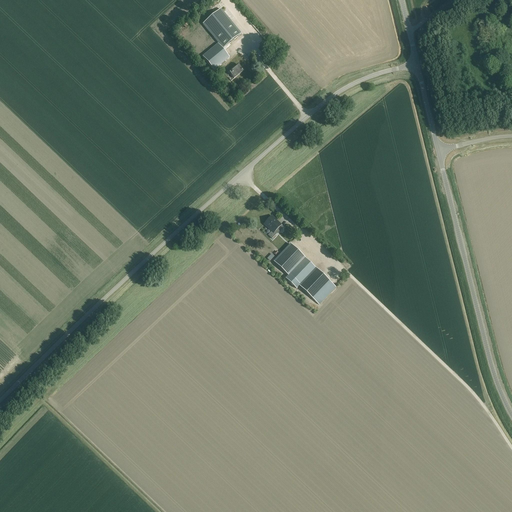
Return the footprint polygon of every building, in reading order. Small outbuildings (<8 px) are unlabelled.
[(202,24),(223,49),(241,34),(220,9),(202,24)] [(202,57),(214,71),(229,58),(218,44),(202,57)] [(237,65),(228,72),(234,79),(243,71),(237,65)] [(281,225),(271,216),(264,224),(271,232),(268,235),(272,239),(276,234),(274,232),(281,225)] [(321,237),(315,243),(319,247),(325,242),(321,237)] [(290,244),(273,262),(288,276),(305,258),(290,244)] [(288,276),(285,278),(296,289),(299,286),(315,268),(305,258),(288,276)] [(357,282),(362,279),(358,274),(362,272),(360,268),(358,265),(353,269),(354,271),(351,273),(357,282)] [(315,268),(299,286),(313,300),(319,305),(336,288),(330,282),(315,268)]
